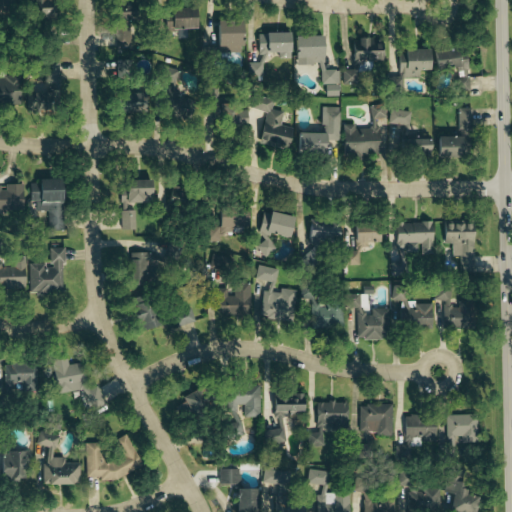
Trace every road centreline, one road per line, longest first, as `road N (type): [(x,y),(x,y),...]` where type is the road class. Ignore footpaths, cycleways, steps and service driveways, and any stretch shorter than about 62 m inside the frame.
road 1 (residential): [(202,511),(98,314),(87,0)]
road 2 (secondary): [(511,511),(501,0)]
road 3 (residential): [(505,188),(307,186),(152,146),(0,140)]
road 4 (residential): [(130,385),(183,358),(238,347),(357,371),(439,371)]
road 5 (residential): [(435,4),(291,0)]
